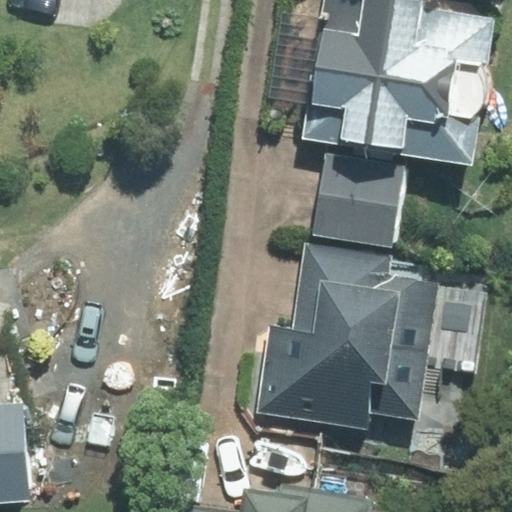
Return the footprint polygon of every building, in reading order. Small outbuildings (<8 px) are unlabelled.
[(340,0),(322,134),(498,157),(511,53),(511,11),(451,4),(451,0),(340,0)] [(422,166),(338,154),(328,229),(411,241),(422,166)] [(434,413),(450,279),(398,273),(401,250),(313,240),(303,324),(281,321),(271,411),(388,425),(390,408),(434,413)] [(8,276),(0,276),(0,498),(53,494),(46,398),(18,400),(8,276)] [(393,511),(396,495),(271,482),(268,511),(184,502),(182,511),(393,511)]
